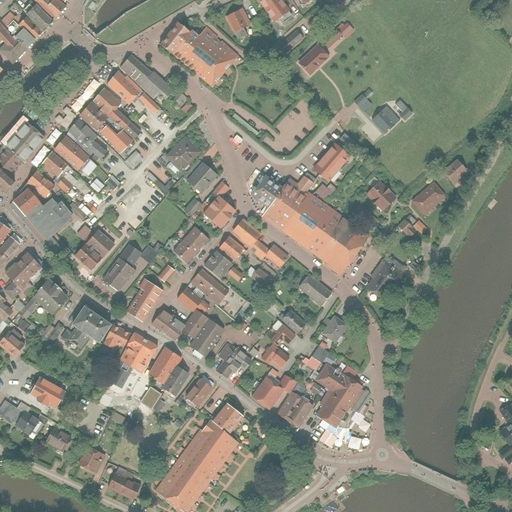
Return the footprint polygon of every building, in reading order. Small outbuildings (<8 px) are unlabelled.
[(30,0),(47,16),(59,1),(58,0),(30,0)] [(275,0),(251,0),(264,17),(279,5),(275,0)] [(21,5),(18,9),(29,21),(36,29),(45,19),(28,2),(21,5)] [(243,23),(235,6),(218,14),(230,37),(239,32),(236,26),(243,23)] [(269,14),(274,20),(284,13),(279,7),(269,14)] [(27,22),(18,14),(11,21),(16,26),(28,36),(36,29),(28,21),(27,22)] [(169,18),(150,40),(165,53),(167,51),(205,84),(223,65),(221,64),(231,53),(198,25),(190,34),(183,28),(182,29),(169,18)] [(340,19),(318,39),(323,44),(345,24),(340,19)] [(266,42),(276,54),(297,36),(287,24),(266,42)] [(7,31),(4,34),(17,47),(28,36),(16,26),(9,32),(7,31)] [(4,34),(1,31),(0,29),(0,54),(6,60),(18,47),(17,47),(4,34)] [(311,41),(290,61),(303,74),(313,64),(324,54),(311,41)] [(166,88),(125,52),(113,66),(154,101),(166,88)] [(111,68),(99,83),(121,102),(134,88),(111,68)] [(366,89),(361,85),(348,98),(353,103),(366,89)] [(97,86),(85,99),(127,135),(133,127),(108,106),(113,100),(97,86)] [(147,109),(153,103),(138,88),(132,94),(147,109)] [(405,109),(393,96),(388,101),(397,111),(395,113),(399,117),(405,111),(407,110),(405,109)] [(103,116),(84,100),(78,107),(72,114),(93,132),(94,131),(113,149),(124,138),(108,123),(108,124),(102,118),(103,116)] [(378,102),(364,116),(378,130),(392,116),(378,102)] [(65,125),(59,132),(82,153),(84,151),(93,157),(100,150),(85,138),(90,134),(71,117),(65,125)] [(0,142),(0,145),(17,160),(38,134),(19,119),(0,142)] [(52,141),(46,146),(70,166),(81,154),(57,134),(52,141)] [(173,169),(194,149),(179,134),(162,150),(159,154),(173,169)] [(327,141),(305,167),(321,180),(343,155),(327,141)] [(0,147),(0,184),(6,177),(1,173),(13,159),(0,147)] [(63,166),(44,149),(34,162),(46,172),(49,175),(46,178),(59,189),(65,181),(56,174),(63,166)] [(434,170),(442,179),(457,165),(450,157),(434,170)] [(193,191),(209,173),(196,161),(180,179),(193,191)] [(29,168),(19,180),(36,195),(46,183),(29,168)] [(99,178),(107,186),(113,179),(105,171),(99,178)] [(277,228),(305,190),(300,186),(305,178),(298,173),(292,181),(284,175),(277,184),(260,172),(245,193),(261,205),(256,212),(277,228)] [(390,195),(371,179),(358,193),(377,210),(390,195)] [(320,195),(324,184),(313,180),(309,190),(320,195)] [(425,202),(436,192),(426,180),(415,190),(425,202)] [(213,229),(229,211),(213,197),(221,187),(213,181),(189,208),(213,229)] [(20,186),(5,199),(38,238),(66,215),(53,200),(50,203),(44,196),(35,203),(20,186)] [(334,211),(305,190),(277,228),(306,249),(334,211)] [(414,212),(425,202),(415,190),(404,200),(414,212)] [(191,197),(180,207),(183,210),(194,200),(191,197)] [(363,231),(334,211),(306,249),(335,270),(363,231)] [(249,238),(254,232),(235,217),(225,230),(231,235),(230,238),(254,257),(257,254),(271,265),(280,254),(266,243),(262,248),(249,238)] [(402,217),(391,228),(398,234),(409,224),(402,217)] [(70,231),(77,235),(83,226),(76,221),(70,231)] [(193,246),(200,238),(187,226),(180,234),(193,246)] [(90,228),(79,241),(93,252),(99,245),(104,239),(90,228)] [(0,256),(13,242),(4,234),(0,238),(0,256)] [(186,254),(193,246),(180,234),(173,242),(186,254)] [(226,258),(235,246),(221,235),(212,246),(226,258)] [(78,240),(66,253),(83,268),(95,254),(93,252),(79,241),(78,240)] [(179,262),(186,254),(173,242),(165,250),(179,262)] [(111,255),(123,265),(133,252),(121,243),(111,255)] [(224,262),(208,249),(196,264),(212,277),(224,262)] [(33,265),(19,251),(0,269),(0,272),(5,278),(0,283),(0,289),(5,295),(13,287),(12,285),(22,276),(25,279),(35,270),(32,266),(33,265)] [(391,278),(399,266),(378,252),(370,264),(374,267),(364,280),(376,289),(386,275),(391,278)] [(94,276),(110,289),(127,268),(123,265),(111,255),(94,276)] [(156,280),(166,269),(160,264),(150,275),(156,280)] [(183,281),(210,302),(221,289),(194,267),(183,281)] [(250,267),(244,276),(254,284),(261,275),(250,267)] [(314,304),(324,292),(302,273),(291,285),(314,304)] [(60,294),(40,277),(18,302),(13,307),(11,310),(17,316),(28,303),(27,302),(30,298),(46,311),(60,294)] [(134,321),(154,289),(137,278),(117,309),(134,321)] [(169,297),(185,310),(189,305),(196,311),(201,305),(179,286),(169,297)] [(13,307),(18,302),(11,296),(7,301),(13,307)] [(91,342),(104,323),(77,305),(64,323),(69,327),(65,333),(59,329),(53,337),(59,340),(61,338),(73,346),(81,335),(91,342)] [(155,306),(144,323),(167,339),(174,330),(185,338),(199,318),(187,310),(178,322),(155,306)] [(274,317),(289,332),(298,322),(283,308),(274,317)] [(326,314),(314,332),(327,341),(340,324),(326,314)] [(19,328),(24,323),(18,317),(13,322),(19,328)] [(182,345),(197,355),(216,329),(201,318),(182,345)] [(280,341),(287,334),(270,318),(263,325),(268,330),(263,336),(269,343),(275,336),(280,341)] [(38,338),(47,326),(42,322),(35,332),(30,338),(35,342),(38,338)] [(55,326),(50,322),(47,326),(38,338),(43,341),(55,326)] [(122,334),(104,324),(95,342),(106,348),(109,342),(115,346),(122,334)] [(1,330),(0,331),(0,349),(6,355),(16,342),(11,337),(13,334),(5,327),(2,331),(1,330)] [(150,345),(125,332),(110,360),(134,373),(150,345)] [(276,364),(282,355),(264,341),(253,355),(261,362),(265,356),(276,364)] [(208,368),(213,373),(231,351),(219,342),(209,354),(215,359),(208,368)] [(295,359),(308,369),(321,351),(311,344),(302,358),(298,355),(295,359)] [(173,355),(157,345),(140,372),(155,383),(173,355)] [(245,358),(233,348),(231,351),(213,373),(220,378),(232,362),(238,367),(245,358)] [(362,387),(319,358),(305,377),(321,387),(305,410),(315,416),(312,421),(338,438),(345,417),(351,421),(356,412),(353,408),(364,392),(362,387)] [(113,388),(123,370),(110,363),(100,381),(113,388)] [(167,394),(181,372),(169,364),(155,386),(167,394)] [(22,388),(45,401),(55,384),(32,371),(22,388)] [(272,385),(282,392),(289,381),(279,374),(272,385)] [(511,375),(502,383),(511,396),(511,375)] [(190,404),(204,386),(192,377),(178,395),(190,404)] [(248,398),(261,408),(275,389),(262,379),(248,398)] [(291,426),(306,404),(293,396),(299,388),(289,381),(282,392),(269,411),(291,426)] [(0,400),(0,415),(14,426),(13,427),(19,431),(20,430),(22,431),(30,418),(16,409),(15,410),(0,400)] [(202,416),(148,488),(178,511),(230,440),(220,433),(235,413),(218,401),(205,419),(202,416)] [(511,414),(502,402),(491,410),(500,421),(491,428),(503,443),(511,435),(511,414)] [(62,435),(46,426),(38,439),(55,448),(62,435)] [(501,460),(511,452),(505,444),(494,452),(501,460)] [(89,472),(97,453),(79,445),(71,464),(89,472)] [(110,465),(100,485),(112,491),(123,471),(110,465)] [(123,471),(112,491),(125,498),(133,482),(124,477),(126,473),(123,471)]
